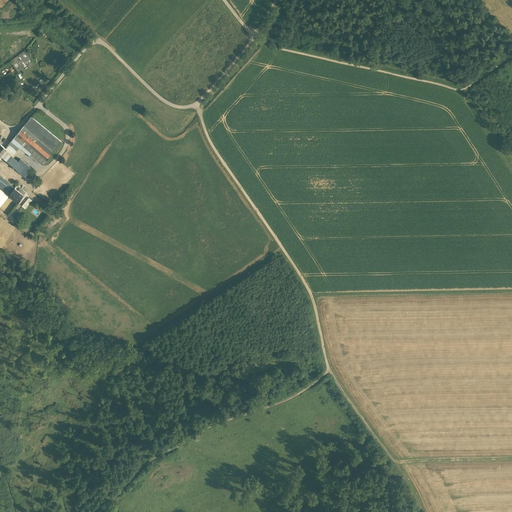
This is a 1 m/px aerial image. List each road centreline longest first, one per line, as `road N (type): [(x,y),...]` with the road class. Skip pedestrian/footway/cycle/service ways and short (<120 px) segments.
road 1 (track): [(108,511),(144,464),(213,425),(296,395),(329,370),(312,295),(214,148),(197,102)]
road 2 (track): [(312,295),(511,292)]
